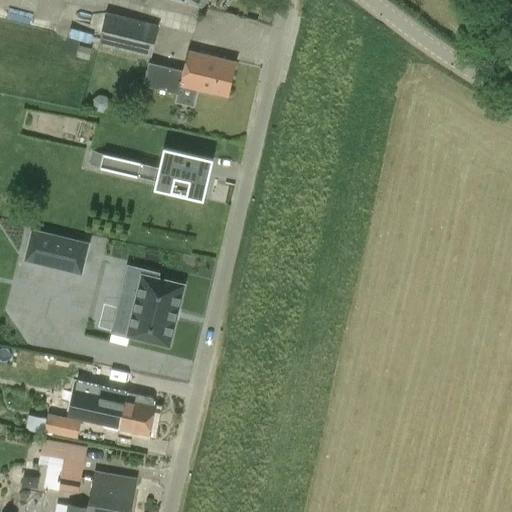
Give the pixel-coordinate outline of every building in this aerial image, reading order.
[(208,0),(169,0),(203,9),(208,0)] [(98,45),(151,59),(160,26),(106,13),(98,45)] [(72,27),(69,36),(90,42),(93,34),(72,27)] [(194,107),(198,90),(228,98),(236,63),(188,51),(184,71),(149,62),(143,85),(177,94),(175,102),(194,107)] [(165,148),(157,182),(155,190),(204,201),(213,159),(165,148)] [(137,177),(140,163),(93,152),(89,166),(137,177)] [(87,245),(33,232),(26,258),(81,272),(87,245)] [(167,343),(181,286),(156,280),(158,274),(128,266),(119,305),(136,309),(130,334),(167,343)] [(125,393),(111,390),(93,385),(85,420),(102,424),(101,426),(103,426),(103,430),(118,433),(120,429),(147,436),(154,406),(153,406),(154,402),(152,399),(127,392),(127,394),(125,393)] [(81,408),(83,388),(70,387),(68,407),(81,408)] [(78,439),(82,421),(49,413),(45,432),(78,439)] [(59,490),(79,494),(87,446),(43,439),(41,452),(40,452),(38,464),(63,469),(59,490)] [(93,487),(89,508),(67,504),(65,511),(129,511),(132,494),(133,494),(135,482),(95,474),(92,487),(93,487)]
